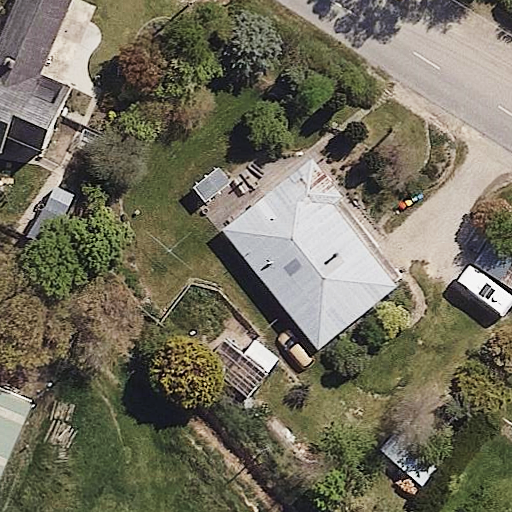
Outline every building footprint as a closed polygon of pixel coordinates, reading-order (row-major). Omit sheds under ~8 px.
[(0,147),(9,129),(37,142),(68,77),(33,60),(61,0),(10,0),(0,23),(0,147)] [(404,259),(303,146),(216,223),(317,336),(404,259)] [(227,309),(196,349),(248,390),(279,350),(227,309)] [(0,497),(35,412),(0,398),(0,497)] [(412,398),(369,447),(413,485),(456,436),(412,398)]
